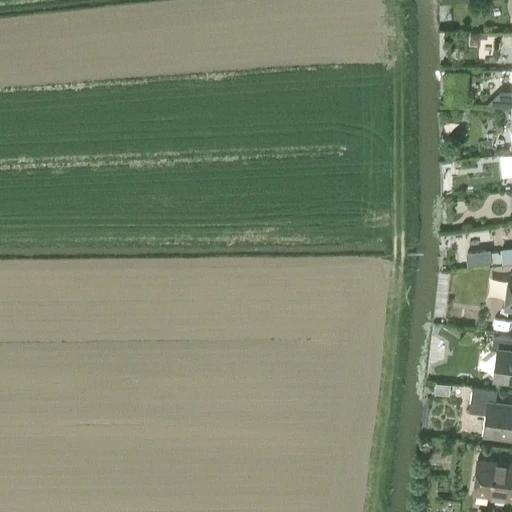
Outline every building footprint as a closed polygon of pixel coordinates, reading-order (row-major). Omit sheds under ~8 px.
[(480,33),(470,33),(470,44),(480,44),(480,33)] [(487,104),(487,106),(511,107),(511,91),(501,91),(487,104)] [(511,246),(507,247),(502,254),(503,263),(511,261),(511,246)] [(485,251),(467,253),(468,265),(486,263),(485,251)] [(498,252),(490,252),(491,263),(502,262),(501,254),(498,252)] [(511,337),(493,335),(492,347),(497,348),(494,377),(511,379),(511,337)] [(449,393),(450,383),(436,382),(435,392),(449,393)] [(472,386),(469,412),(487,414),(484,433),(511,436),(511,405),(495,404),(497,389),(472,386)] [(511,462),(478,458),(473,492),(511,497),(511,462)]
